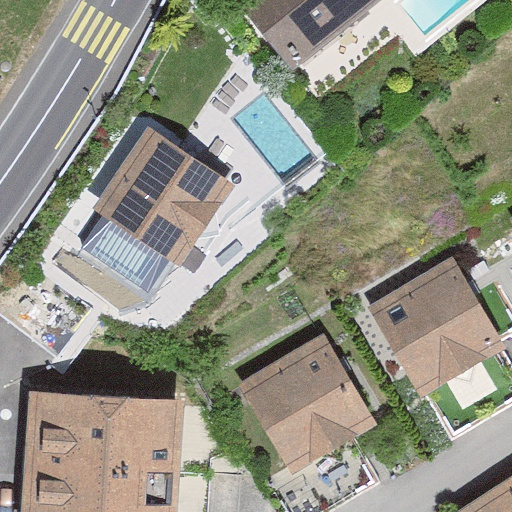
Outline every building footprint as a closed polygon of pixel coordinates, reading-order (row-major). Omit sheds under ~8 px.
[(195,0),(254,74),(348,0),(195,0)] [(112,131),(55,229),(151,285),(208,187),(112,131)] [(511,217),(486,235),(511,275),(511,217)] [(431,268),(343,324),(399,411),(487,355),(431,268)] [(302,345),(214,402),(270,489),(358,432),(302,345)] [(0,397),(0,511),(146,511),(151,404),(0,397)] [(511,511),(511,479),(461,511),(511,511)]
